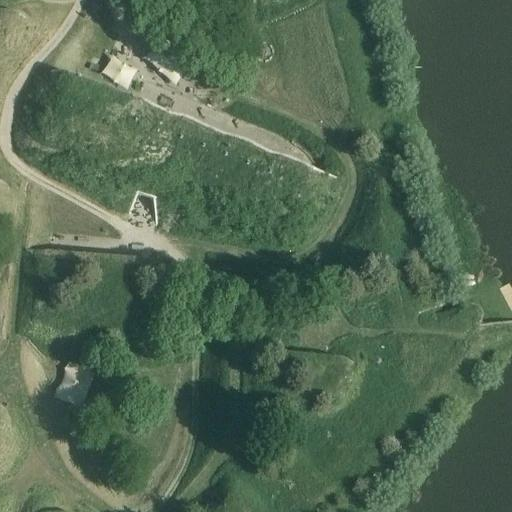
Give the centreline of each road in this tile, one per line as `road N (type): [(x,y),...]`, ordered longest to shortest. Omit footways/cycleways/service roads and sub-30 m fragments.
road 1 (track): [(175,249),(305,260),(322,251),(343,220),(351,169),(329,141),(147,65)]
road 2 (track): [(23,196),(19,369),(99,511)]
road 3 (track): [(152,511),(178,475),(184,439),(188,281),(175,249)]
road 4 (track): [(28,172),(11,162),(6,113),(78,0)]
road 5 (track): [(175,249),(28,172)]
